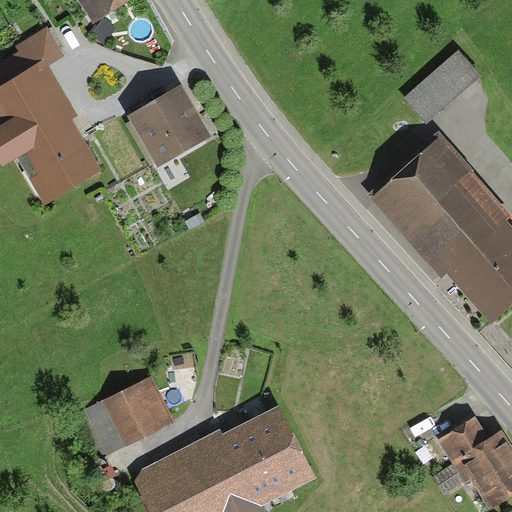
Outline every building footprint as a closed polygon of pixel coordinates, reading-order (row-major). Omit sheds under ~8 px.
[(80,0),(92,20),(126,0),(80,0)] [(47,203),(101,172),(73,124),(80,120),(53,72),(72,60),(53,27),(0,57),(0,157),(7,170),(22,161),(47,203)] [(404,97),(426,123),(482,76),(460,50),(404,97)] [(181,91),(129,121),(159,172),(210,142),(181,91)] [(491,319),(511,299),(511,218),(508,214),(511,210),(511,208),(440,129),(366,196),(442,279),(449,273),(491,319)] [(106,406),(126,442),(165,419),(144,384),(106,406)] [(305,478),(278,415),(143,473),(160,511),(256,511),(252,501),(305,478)] [(490,508),(511,493),(511,460),(484,417),(447,441),(490,508)]
